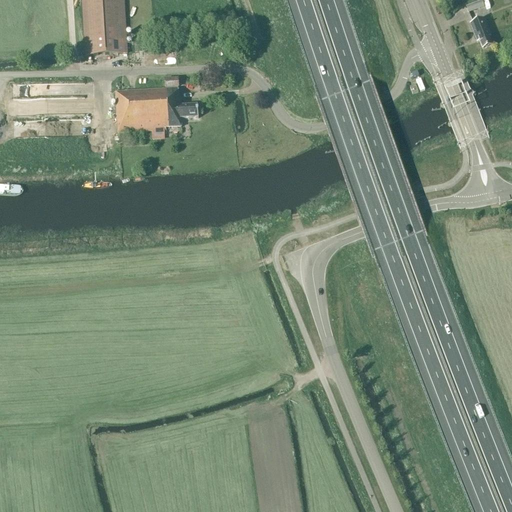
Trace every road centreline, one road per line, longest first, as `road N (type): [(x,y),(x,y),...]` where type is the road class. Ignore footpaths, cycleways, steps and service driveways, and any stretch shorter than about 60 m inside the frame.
road 1 (motorway): [(302,0),(488,511)]
road 2 (motorway): [(511,493),(408,238),(328,0)]
road 3 (unclassified): [(0,73),(243,69),(261,81),(278,115),(306,129),(385,102),(411,58),(435,46)]
road 4 (tertiary): [(396,511),(323,330),(313,266),(325,248),(420,209),(487,199)]
road 5 (tertiary): [(487,199),(435,46)]
